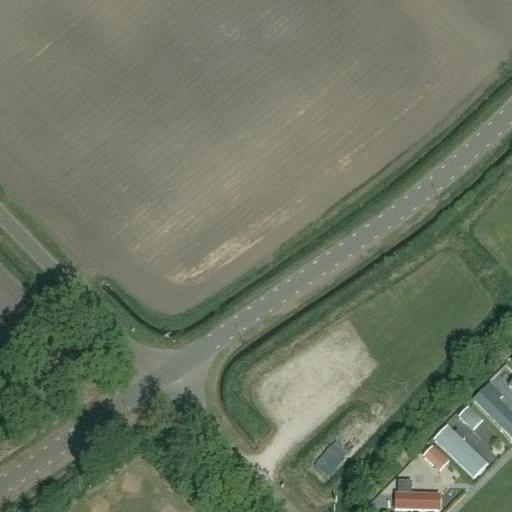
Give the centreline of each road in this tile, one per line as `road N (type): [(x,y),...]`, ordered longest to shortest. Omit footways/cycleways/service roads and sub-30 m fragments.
road 1 (unclassified): [(157,380),(324,266),(511,113)]
road 2 (unclassified): [(157,380),(0,214)]
road 3 (unclassified): [(0,487),(157,380)]
road 4 (unclassified): [(284,511),(157,380)]
